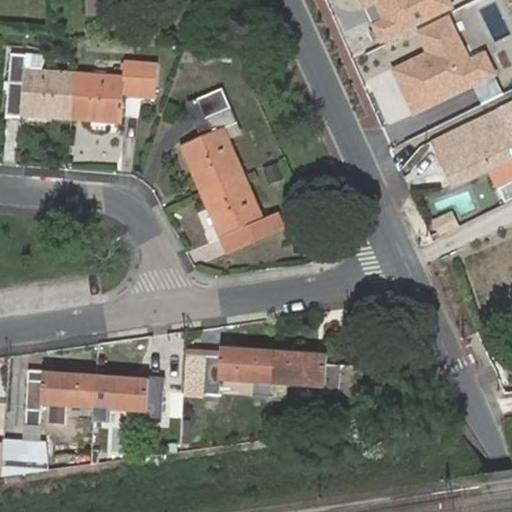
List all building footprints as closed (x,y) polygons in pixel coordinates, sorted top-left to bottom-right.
[(88,0),(87,12),(133,15),(133,0),(88,0)] [(350,0),(373,46),(449,9),(444,0),(350,0)] [(469,63),(447,19),(419,33),(429,52),(391,71),(415,118),(497,78),(485,55),(469,63)] [(20,114),(71,118),(75,75),(43,73),(24,71),(25,56),(11,55),(7,115),(20,116),(20,114)] [(44,58),(25,56),(24,71),(43,73),(44,58)] [(75,75),(71,118),(120,123),(123,92),(154,93),(157,66),(125,64),(124,79),(75,75)] [(181,146),(202,191),(242,173),(227,140),(241,133),(220,88),(197,100),(211,130),(202,135),(181,146)] [(211,130),(197,100),(188,104),(202,135),(211,130)] [(511,104),(500,110),(503,115),(507,113),(510,118),(505,120),(511,134),(511,137),(506,140),(511,152),(511,104)] [(455,189),(511,161),(511,152),(506,140),(511,137),(511,134),(505,120),(510,118),(507,113),(503,115),(500,110),(432,144),(455,189)] [(242,173),(202,191),(223,236),(248,226),(255,239),(283,226),(277,213),(263,219),(242,173)] [(437,221),(444,235),(460,227),(453,213),(437,221)] [(229,250),(255,239),(248,226),(223,236),(229,250)] [(254,397),(272,398),(274,352),(220,349),(220,356),(205,355),(203,393),(217,394),(218,379),(254,381),(254,397)] [(274,352),(272,398),(286,399),(287,383),(324,387),(324,393),(338,395),(338,404),(360,406),(363,367),(326,364),(326,356),(274,352)] [(203,393),(205,355),(188,354),(185,391),(203,393)] [(95,400),(96,379),(42,376),(42,373),(29,372),(26,426),(39,427),(41,404),(82,406),(82,399),(95,400)] [(148,383),(96,379),(95,400),(94,407),(94,422),(108,423),(109,409),(132,411),(132,413),(146,414),(146,420),(161,421),(165,381),(149,380),(148,383)] [(94,407),(95,400),(82,399),(82,406),(94,407)] [(25,441),(38,443),(39,427),(26,426),(25,441)] [(4,447),(3,476),(50,469),(45,444),(38,443),(25,441),(5,439),(4,447)]
